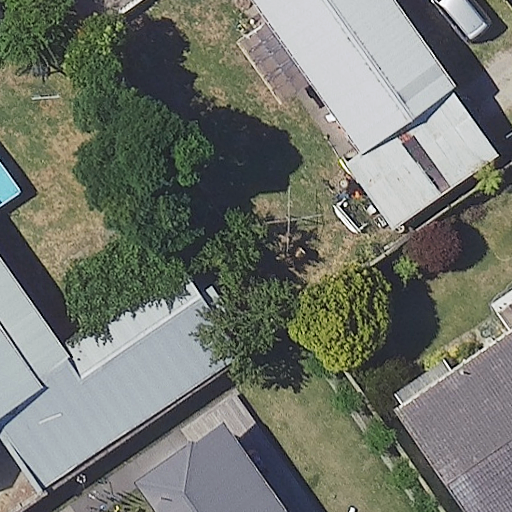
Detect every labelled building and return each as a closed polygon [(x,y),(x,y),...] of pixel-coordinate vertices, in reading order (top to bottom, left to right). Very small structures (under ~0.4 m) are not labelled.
[(0,0),(0,26),(38,0),(0,0)] [(499,153),(393,0),(256,0),(357,146),(344,155),(393,227),(499,153)] [(0,429),(38,487),(257,341),(199,253),(58,347),(0,259),(0,429)] [(511,511),(511,338),(408,416),(479,511),(511,511)] [(280,511),(224,431),(135,493),(148,511),(280,511)]
